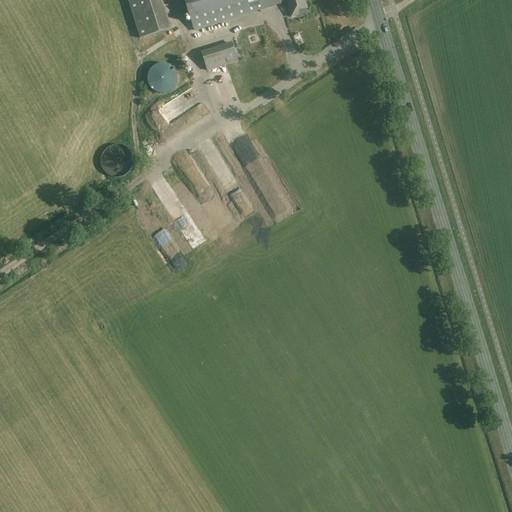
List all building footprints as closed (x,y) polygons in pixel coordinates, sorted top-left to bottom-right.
[(172,29),(162,0),(128,0),(140,39),(172,29)] [(185,0),(195,31),(273,7),(273,5),(286,0),(292,17),(299,15),(299,13),(303,11),(303,10),(307,8),(304,0),(185,0)] [(239,62),(233,43),(202,52),(208,72),(239,62)] [(164,64),(163,64),(161,64),(159,64),(157,65),(155,66),(154,67),(153,67),(152,68),(151,70),(150,71),(150,72),(149,74),(148,75),(148,76),(148,77),(148,78),(148,79),(148,80),(148,81),(148,82),(148,83),(149,84),(149,85),(150,86),(150,87),(151,88),(152,89),(153,90),(154,91),(156,92),(158,93),(160,94),(161,94),(162,94),(164,94),(165,94),(167,93),(168,93),(170,92),(171,91),(173,90),(174,89),(175,88),(176,87),(176,86),(177,84),(177,83),(178,80),(178,79),(178,77),(178,76),(177,75),(177,74),(177,73),(176,72),(176,71),(175,70),(174,69),(174,68),(173,67),(171,66),(169,65),(167,64),(165,64),(164,64)] [(169,146),(174,152),(180,149),(175,142),(169,146)] [(157,180),(167,198),(174,194),(164,176),(157,180)] [(175,179),(168,182),(171,187),(177,184),(175,179)] [(217,228),(234,225),(232,215),(217,218),(216,212),(214,212),(217,228)]
